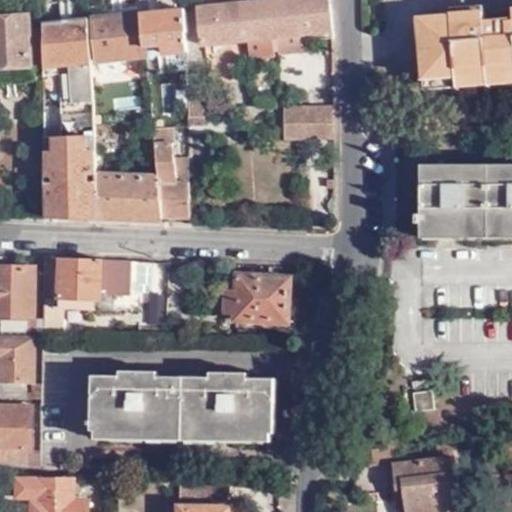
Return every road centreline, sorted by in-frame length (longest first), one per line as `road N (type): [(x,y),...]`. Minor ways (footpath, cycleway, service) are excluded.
road 1 (residential): [(0,233),(355,248)]
road 2 (residential): [(355,248),(305,511)]
road 3 (residential): [(346,0),(355,248)]
